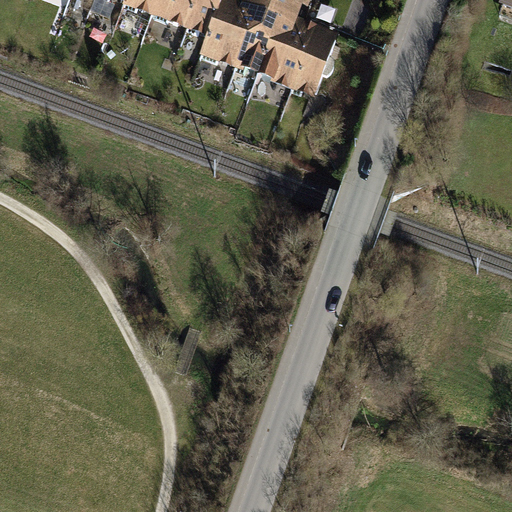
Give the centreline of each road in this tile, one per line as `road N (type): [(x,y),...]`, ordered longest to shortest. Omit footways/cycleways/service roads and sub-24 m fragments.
road 1 (residential): [(435,0),(258,511)]
road 2 (track): [(161,511),(167,422),(157,387),(78,253),(0,197)]
